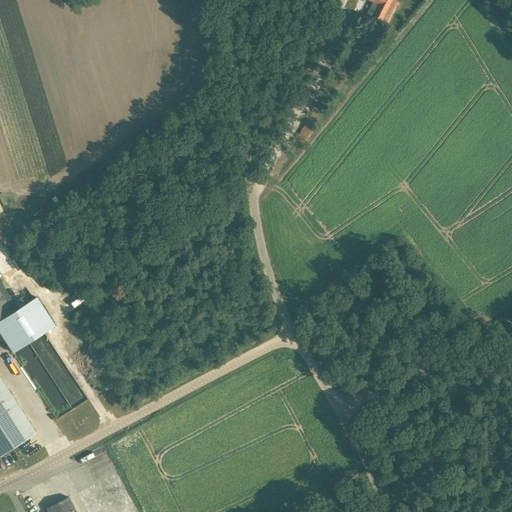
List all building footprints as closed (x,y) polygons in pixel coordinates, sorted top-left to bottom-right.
[(384,26),(398,0),(370,0),(373,1),(365,17),(384,26)] [(353,41),(357,34),(350,31),(347,38),(353,41)] [(0,333),(13,353),(55,326),(9,255),(0,261),(0,333)] [(0,376),(0,456),(36,433),(0,376)] [(88,475),(91,481),(117,470),(114,464),(88,475)] [(76,511),(69,497),(47,508),(49,511),(76,511)]
